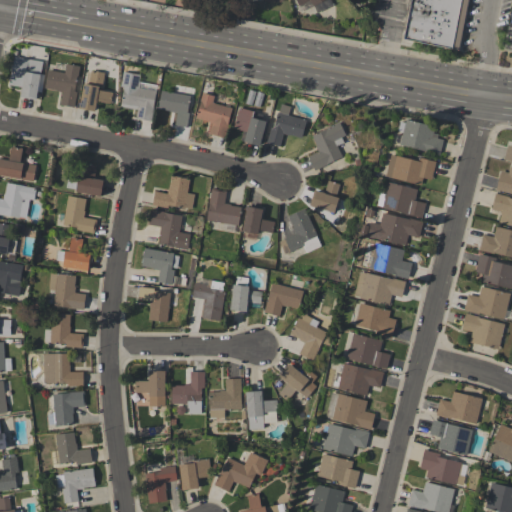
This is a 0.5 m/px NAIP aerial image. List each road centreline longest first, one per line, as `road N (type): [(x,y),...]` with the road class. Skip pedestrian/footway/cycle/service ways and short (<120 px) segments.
road 1 (primary): [(76,21),(511,99)]
road 2 (residential): [(488,97),(381,511)]
road 3 (residential): [(136,148),(107,350),(123,511)]
road 4 (residential): [(0,123),(279,183)]
road 5 (residential): [(107,350),(256,349)]
